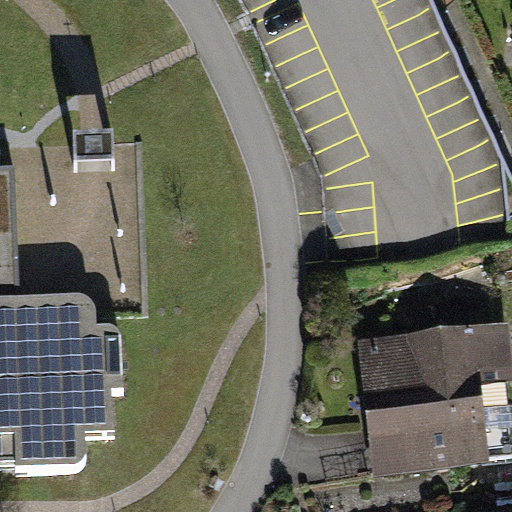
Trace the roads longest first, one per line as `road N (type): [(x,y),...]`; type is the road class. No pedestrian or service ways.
road 1 (residential): [(186,0),(216,45),(264,166),(286,292),(260,454),(222,511)]
road 2 (track): [(286,292),(226,355),(190,449),(115,511)]
road 3 (track): [(21,0),(72,40),(94,136)]
road 4 (residential): [(453,0),(511,128)]
road 5 (track): [(94,111),(216,45)]
